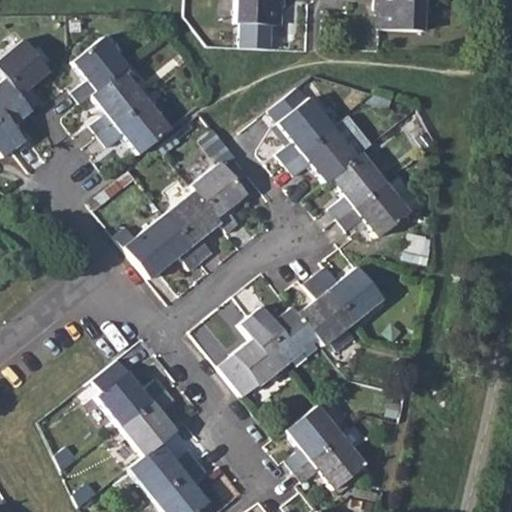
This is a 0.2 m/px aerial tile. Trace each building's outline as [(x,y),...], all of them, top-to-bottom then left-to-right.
[(281,0),(232,0),(232,23),(237,23),(270,25),(276,25),(277,7),(281,6),(281,0)] [(419,0),(371,0),(371,10),(375,11),(375,31),(418,33),(419,0)] [(269,52),(270,25),(237,23),(236,50),(269,52)] [(81,81),(67,92),(76,104),(85,97),(119,70),(124,66),(101,38),(68,64),(81,81)] [(17,39),(0,53),(0,79),(26,112),(38,102),(26,87),(43,73),(38,67),(17,39)] [(119,70),(85,97),(100,114),(86,126),(96,137),(142,100),(119,70)] [(0,140),(8,151),(19,141),(8,127),(26,112),(0,79),(0,140)] [(295,86),(265,111),(275,122),(305,98),(295,86)] [(282,147),(273,154),(283,165),(330,128),(306,97),(305,98),(275,122),(288,141),(282,147)] [(142,100),(96,137),(104,149),(119,138),(134,155),(166,130),(147,105),(142,100)] [(330,128),(283,165),(292,176),(305,165),(321,183),(325,179),(364,149),(351,132),(347,135),(337,122),(330,128)] [(364,149),(325,179),(340,197),(325,210),(334,222),(381,183),(361,159),(380,142),(377,138),(364,149)] [(0,140),(0,157),(8,151),(0,140)] [(215,164),(186,187),(190,192),(216,224),(225,234),(236,225),(224,209),(241,195),(215,164)] [(381,183),(334,222),(343,232),(349,227),(363,245),(404,213),(399,206),(381,183)] [(190,192),(160,216),(198,264),(210,254),(197,239),(216,224),(190,192)] [(160,216),(131,240),(156,272),(174,258),(187,273),(198,264),(160,216)] [(404,234),(399,262),(420,265),(425,239),(404,234)] [(321,268),(310,277),(347,324),(377,300),(352,268),(333,283),(321,268)] [(310,301),(292,316),(313,341),(318,348),(323,343),(332,353),(350,338),(342,329),(347,324),(310,277),(299,286),(310,301)] [(257,308),(245,317),(283,364),(313,341),(292,316),(286,309),(269,323),(257,308)] [(246,340),(227,355),(229,358),(253,389),(283,364),(245,317),(234,326),(246,340)] [(229,358),(214,368),(238,398),(253,389),(229,358)] [(123,373),(90,399),(114,428),(162,390),(153,380),(138,391),(123,373)] [(162,390),(114,428),(138,458),(156,445),(171,432),(156,415),(171,402),(162,390)] [(345,485),(341,479),(360,464),(313,406),(281,432),(296,451),(281,462),(284,467),(293,478),(298,485),(313,473),(327,490),(329,489),(334,494),(345,485)] [(138,458),(124,470),(147,499),(194,462),(184,450),(170,462),(156,445),(138,458)] [(194,462),(147,499),(157,511),(191,511),(203,503),(189,486),(203,473),(194,462)] [(9,511),(1,498),(0,498),(0,511),(9,511)]
